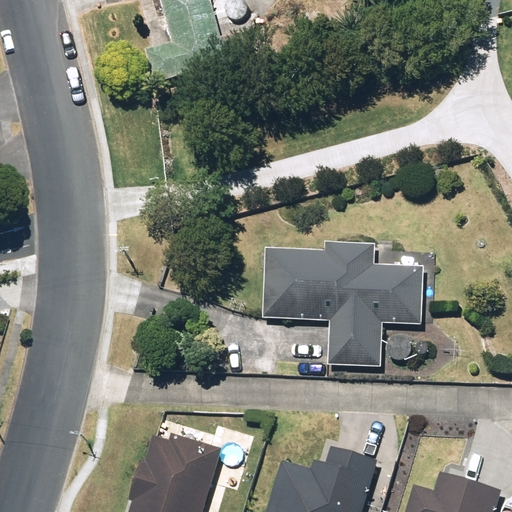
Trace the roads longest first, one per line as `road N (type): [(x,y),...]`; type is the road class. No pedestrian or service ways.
road 1 (residential): [(10,511),(70,312),(72,231),(22,0)]
road 2 (unknown): [(52,370),(247,394),(511,400)]
